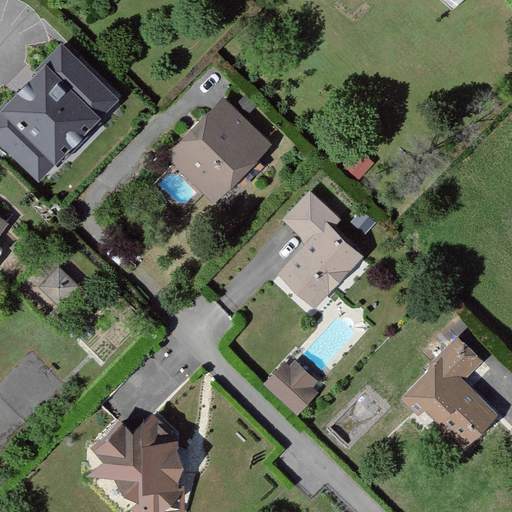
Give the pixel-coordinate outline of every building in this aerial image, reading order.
[(58,42),(0,99),(0,141),(41,182),(119,103),(58,42)] [(224,94),(171,146),(213,189),(235,168),(244,177),(263,159),(254,149),(246,142),(259,129),(224,94)] [(259,129),(246,142),(254,149),(266,137),(259,129)] [(312,230),(283,260),(312,289),(328,273),(324,269),(337,255),(342,259),(357,244),(328,216),(335,209),(311,185),(290,206),(312,230)] [(52,260),(72,280),(79,272),(60,252),(52,260)] [(60,291),(72,280),(52,260),(41,272),(60,291)] [(424,400),(457,433),(471,419),(474,422),(489,407),(489,405),(457,372),(477,351),(456,331),(435,352),(437,355),(405,387),(420,403),(424,400)] [(309,372),(290,354),(286,359),(304,377),(309,372)] [(286,359),(282,355),(264,372),(290,398),(307,380),(304,377),(286,359)] [(99,444),(112,456),(107,461),(133,486),(141,494),(142,506),(160,506),(182,484),(174,478),(174,465),(174,449),(174,432),(154,413),(134,432),(122,421),(99,444)] [(471,419),(457,433),(459,436),(460,436),(474,422),(471,419)]
